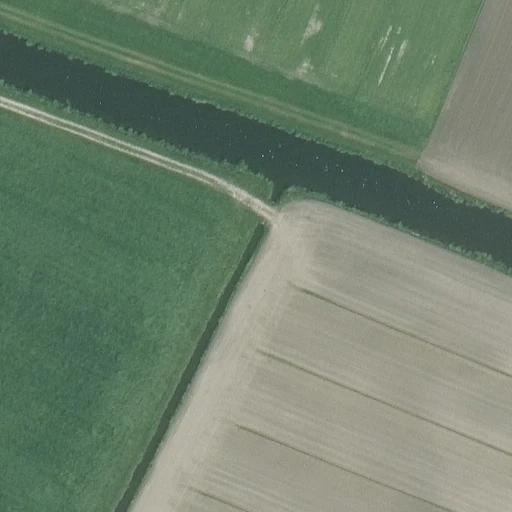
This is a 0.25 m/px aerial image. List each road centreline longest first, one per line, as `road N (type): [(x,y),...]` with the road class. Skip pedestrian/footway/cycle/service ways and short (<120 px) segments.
road 1 (track): [(437,168),(0,12)]
road 2 (track): [(227,191),(88,511)]
road 3 (track): [(0,108),(227,191),(264,210),(281,231)]
